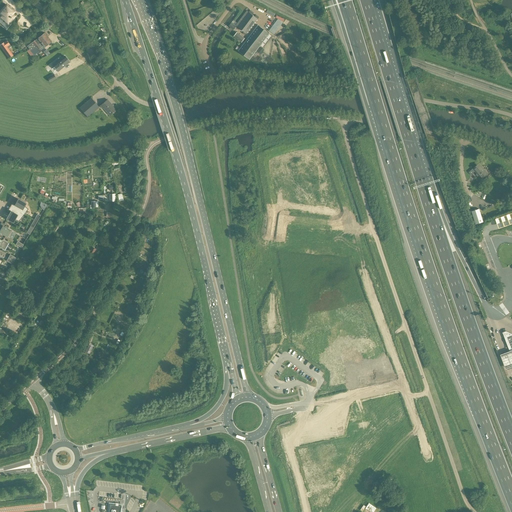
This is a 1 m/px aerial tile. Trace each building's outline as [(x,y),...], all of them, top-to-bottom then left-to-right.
[(0,14),(3,15),(7,18),(10,14),(17,14),(6,5),(0,11),(0,14)] [(243,33),(245,35),(246,34),(247,34),(258,19),(247,11),(235,25),(244,32),(243,33)] [(272,33),(274,34),(283,22),(281,20),(272,33)] [(238,51),(250,60),(269,34),(258,25),(238,51)] [(244,38),(237,32),(234,36),(241,42),(244,38)] [(35,47),(48,37),(44,33),(37,38),(35,40),(32,43),(30,44),(33,49),(35,47)] [(33,49),(31,51),(29,52),(31,55),(33,54),(34,55),(39,51),(42,49),(40,47),(42,45),(44,47),(51,42),(48,37),(35,47),(33,49)] [(6,40),(0,44),(0,46),(8,58),(13,55),(8,48),(11,47),(6,40)] [(261,55),(265,49),(261,46),(257,52),(261,55)] [(69,62),(65,56),(58,62),(56,60),(52,63),(53,65),(58,71),(69,62)] [(78,115),(83,121),(99,107),(91,98),(80,108),(82,111),(78,115)] [(104,108),(110,115),(115,111),(109,103),(110,103),(107,100),(100,106),(103,109),(104,108)] [(479,164),(473,169),(477,173),(476,174),(478,176),(479,175),(482,178),(483,179),(484,179),(486,178),(486,176),(485,176),(487,173),(479,164)] [(13,207),(24,213),(28,208),(24,206),(26,203),(18,198),(16,201),(15,200),(14,202),(13,201),(12,203),(14,204),(13,207)] [(19,220),(24,213),(13,207),(11,210),(8,209),(7,211),(9,211),(8,213),(9,214),(7,218),(13,222),(15,218),(19,220)] [(479,209),(471,211),(476,224),(483,222),(479,209)] [(511,212),(494,219),(498,228),(511,223),(511,212)] [(0,230),(0,231),(10,237),(13,231),(10,230),(11,230),(5,227),(6,224),(1,222),(0,223),(0,226),(3,228),(2,229),(1,229),(0,230)] [(80,228),(86,233),(89,228),(82,224),(80,228)] [(0,247),(1,248),(4,250),(6,246),(8,243),(7,243),(8,242),(6,242),(2,239),(2,240),(0,238),(0,247)] [(344,253),(326,253),(329,259),(333,269),(348,263),(344,253)] [(83,264),(85,265),(87,263),(93,266),(94,263),(89,261),(90,259),(87,257),(83,264)] [(286,259),(279,260),(281,270),(288,268),(286,259)] [(348,263),(333,269),(336,280),(352,274),(348,263)] [(314,264),(308,265),(309,273),(317,272),(314,264)] [(288,268),(281,270),(282,278),(289,277),(288,268)] [(352,274),(336,280),(340,292),(356,286),(352,274)] [(356,286),(340,292),(344,303),(361,298),(356,286)] [(307,290),(300,291),(301,300),(309,298),(307,290)] [(300,291),(292,292),(294,301),(301,300),(300,291)] [(292,292),(285,294),(286,302),(294,301),(292,292)] [(325,295),(319,297),(320,305),(328,304),(325,295)] [(309,298),(301,300),(303,309),(310,307),(309,298)] [(301,300),(294,301),(296,310),(303,309),(301,300)] [(294,301),(286,302),(288,311),(296,310),(294,301)] [(363,304),(347,310),(351,322),(367,316),(363,304)] [(367,316),(351,322),(355,333),(371,328),(367,316)] [(333,319),(328,320),(329,329),(336,328),(333,319)] [(313,323),(306,324),(307,333),(315,332),(313,323)] [(306,324),(298,326),(300,334),(307,333),(306,324)] [(298,326),(291,327),(293,336),(300,334),(298,326)] [(336,328),(329,329),(331,338),(339,336),(336,328)] [(371,328),(355,333),(359,345),(375,339),(371,328)] [(511,334),(506,331),(503,332),(509,351),(510,350),(511,349),(511,334)] [(315,332),(307,333),(309,342),(316,340),(315,332)] [(307,333),(300,334),(301,343),(309,342),(307,333)] [(300,334),(293,336),(294,344),(301,343),(300,334)] [(375,339),(359,345),(363,356),(380,353),(375,339)] [(89,354),(93,344),(89,342),(85,352),(89,354)] [(511,350),(500,355),(506,369),(511,366),(511,350)] [(345,352),(336,354),(338,362),(348,360),(345,352)] [(327,355),(319,356),(321,366),(328,364),(327,355)] [(319,356),(312,358),(314,368),(321,366),(319,356)] [(312,358),(304,359),(306,369),(314,368),(312,358)] [(304,359),(297,360),(299,371),(306,369),(304,359)] [(339,467),(318,500),(324,504),(345,471),(339,467)] [(365,508),(370,511),(373,511),(379,504),(372,500),(370,503),(369,503),(365,508)]
